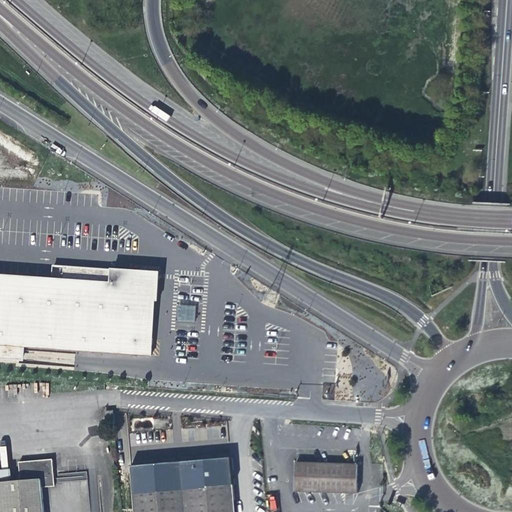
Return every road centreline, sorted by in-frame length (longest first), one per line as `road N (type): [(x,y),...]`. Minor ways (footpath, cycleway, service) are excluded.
road 1 (trunk): [(0,10),(133,117),(260,188),(379,226),(511,241)]
road 2 (trunk): [(0,26),(223,217),(399,302),(446,348),(449,364)]
road 3 (unclassified): [(437,377),(0,103)]
road 4 (trunk): [(455,216),(332,196),(215,146),(144,103),(15,0)]
road 5 (trunk): [(455,216),(318,177),(205,111),(175,78),(149,14),(152,0)]
road 6 (unclassified): [(418,420),(106,400)]
road 7 (tertiary): [(487,257),(506,0)]
